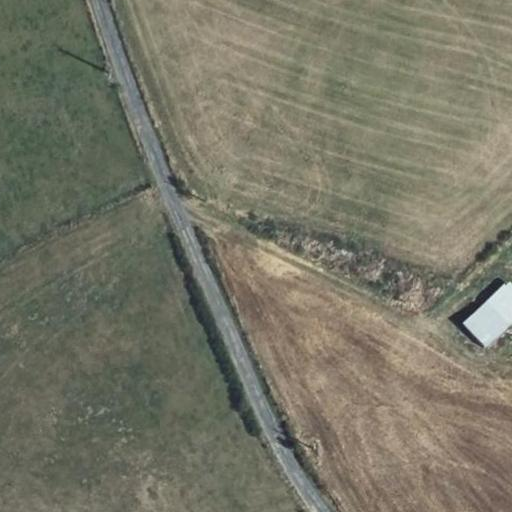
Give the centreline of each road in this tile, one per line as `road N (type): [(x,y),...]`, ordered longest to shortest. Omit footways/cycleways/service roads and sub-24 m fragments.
road 1 (unclassified): [(105,0),(173,206),(287,457),(323,511)]
road 2 (track): [(173,206),(436,333)]
